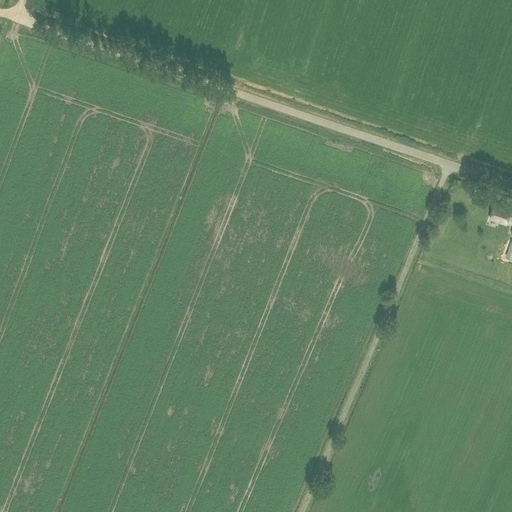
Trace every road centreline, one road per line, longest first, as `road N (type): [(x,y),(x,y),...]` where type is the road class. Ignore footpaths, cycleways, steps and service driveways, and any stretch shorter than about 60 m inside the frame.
road 1 (unclassified): [(448,163),(16,18)]
road 2 (unclassified): [(301,511),(448,163)]
